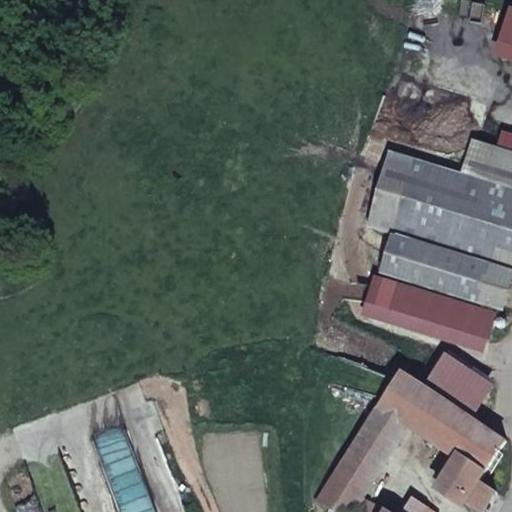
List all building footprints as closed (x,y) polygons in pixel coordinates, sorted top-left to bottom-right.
[(490,54),(511,61),(511,7),(506,5),(490,54)] [(511,146),(490,140),(473,171),(511,183),(511,146)] [(376,223),(403,232),(405,225),(426,157),(400,148),(376,223)] [(405,225),(502,257),(506,244),(511,225),(511,183),(473,171),(426,157),(405,225)] [(403,232),(393,266),(489,297),(502,257),(405,225),(403,232)] [(511,246),(506,244),(502,257),(489,297),(511,304),(511,246)] [(391,270),(382,299),(499,336),(508,308),(391,270)] [(456,352),(438,387),(476,415),(501,381),(456,352)] [(484,480),(511,440),(476,415),(438,387),(412,369),(394,396),(388,404),(418,425),(452,450),(448,456),(461,466),(444,489),(467,503),(472,497),(490,509),(501,491),(484,480)] [(361,443),(357,449),(389,469),(418,425),(388,404),(361,443)] [(321,503),(338,511),(393,511),(395,510),(373,496),(389,469),(357,449),(321,503)]
